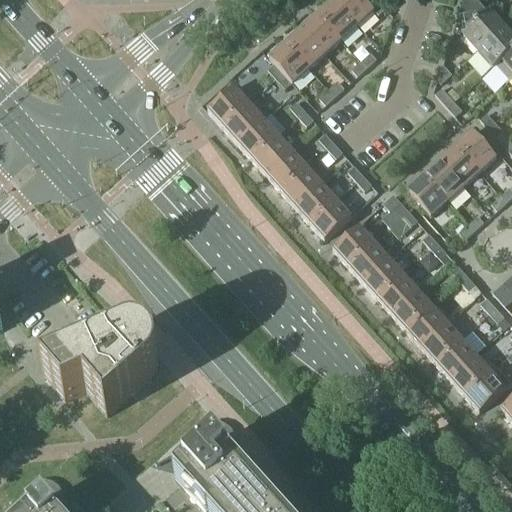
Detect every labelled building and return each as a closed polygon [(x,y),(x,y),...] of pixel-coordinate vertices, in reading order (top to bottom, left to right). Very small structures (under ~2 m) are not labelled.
[(361,0),(337,0),(335,2),(359,29),(375,14),(379,19),(386,13),(377,3),(370,10),(361,0)] [(335,2),(318,17),(342,44),(359,29),(335,2)] [(463,38),(478,54),(505,30),(490,14),(487,17),(479,8),(466,4),(455,35),(463,38)] [(318,17),(303,31),(327,57),(342,44),(318,17)] [(493,72),(502,64),(502,63),(511,53),(511,37),(505,30),(478,54),(493,72)] [(303,31),(286,46),(309,73),(327,57),(303,31)] [(269,61),(275,68),(283,77),(291,87),(292,88),(309,73),(286,46),(269,61)] [(511,82),(511,53),(502,63),(502,64),(493,72),(507,87),(511,82)] [(371,57),(362,65),(368,72),(377,64),(371,57)] [(368,72),(362,65),(352,74),(358,81),(368,72)] [(269,73),(277,83),(283,77),(275,68),(269,73)] [(438,85),(441,88),(452,78),(443,68),(438,85)] [(283,77),(277,83),(285,92),(291,87),(283,77)] [(339,86),(329,95),(335,102),(345,93),(339,86)] [(209,115),(225,132),(251,108),(236,91),(209,115)] [(435,98),(447,112),(454,106),(442,92),(435,98)] [(335,102),(329,95),(319,103),(326,110),(335,102)] [(291,111),(301,122),(307,116),(297,105),(291,111)] [(454,106),(447,112),(455,120),(462,114),(454,106)] [(225,132),(239,149),(266,124),(251,108),(225,132)] [(307,116),(301,122),(307,130),(314,124),(307,116)] [(480,123),(488,132),(495,126),(487,117),(480,123)] [(239,149),(254,164),(280,140),(266,124),(239,149)] [(495,126),(488,132),(497,142),(504,136),(495,126)] [(473,134),(456,149),(481,176),(497,161),(473,134)] [(320,144),(329,154),(336,148),(326,138),(320,144)] [(254,164),(268,181),(295,156),(280,140),(254,164)] [(336,148),(329,154),(337,163),(343,157),(336,148)] [(456,149),(440,164),(464,190),(481,176),(456,149)] [(268,181),(282,197),(309,173),(295,156),(268,181)] [(440,164),(424,178),(448,205),(464,190),(440,164)] [(349,176),(358,186),(364,180),(355,170),(349,176)] [(282,197),(297,213),(324,189),(309,173),(282,197)] [(448,205),(424,178),(408,193),(432,220),(448,205)] [(364,180),(358,186),(366,194),(372,189),(364,180)] [(297,213),(311,228),(337,204),(324,189),(297,213)] [(372,189),(366,194),(373,202),(379,197),(372,189)] [(510,192),(502,199),(508,206),(511,201),(511,192),(511,191),(510,192)] [(492,208),(498,215),(508,206),(502,199),(492,208)] [(337,204),(311,228),(326,245),(352,221),(337,204)] [(395,212),(403,221),(410,215),(402,207),(395,212)] [(410,215),(403,221),(412,231),(419,225),(410,215)] [(478,220),(469,229),(475,235),(484,227),(478,220)] [(459,237),(465,244),(475,235),(469,229),(459,237)] [(334,254),(348,270),(375,246),(360,230),(334,254)] [(424,245),(432,254),(439,248),(430,239),(424,245)] [(348,270),(364,287),(390,263),(375,246),(348,270)] [(439,248),(432,254),(446,270),(453,264),(439,248)] [(364,287),(378,303),(404,279),(390,263),(364,287)] [(452,276),(461,286),(468,280),(459,271),(452,276)] [(378,303),(393,320),(420,296),(404,279),(378,303)] [(468,280),(461,286),(469,295),(476,290),(468,280)] [(393,320),(407,335),(434,311),(420,296),(393,320)] [(482,309),(491,319),(497,313),(488,303),(482,309)] [(407,335),(422,352),(449,328),(434,311),(407,335)] [(497,313),(491,319),(498,328),(505,322),(497,313)] [(422,352),(436,368),(463,344),(449,328),(422,352)] [(128,343),(43,379),(66,405),(87,396),(107,420),(132,399),(153,380),(154,379),(155,377),(156,376),(157,374),(158,372),(158,370),(159,368),(159,366),(159,364),(159,362),(159,360),(158,358),(158,356),(157,354),(156,353),(155,351),(154,349),(152,348),(151,347),(149,345),(147,344),(146,343),(144,343),(142,342),(140,342),(138,341),(136,341),(134,341),(132,342),(130,342),(128,343)] [(436,368),(451,385),(478,360),(463,344),(436,368)] [(451,385),(465,400),(492,376),(478,360),(451,385)] [(492,376),(465,400),(480,417),(507,393),(492,376)] [(511,403),(501,414),(511,425),(511,403)] [(171,462),(183,475),(174,483),(200,511),(272,511),(227,462),(228,461),(232,454),(233,447),(232,440),(229,433),(223,429),(216,427),(208,428),(202,432),(198,438),(196,445),(171,462)] [(24,506),(25,508),(25,509),(26,511),(69,511),(62,506),(62,504),(62,502),(61,499),(60,496),(58,493),(56,491),(55,490),(54,489),(52,488),(51,487),(48,486),(47,486),(43,485),(42,485),(39,486),(36,487),(34,488),(31,489),(30,490),(29,491),(27,494),(26,495),(25,498),(24,501),(24,503),(24,505),(24,506)]
